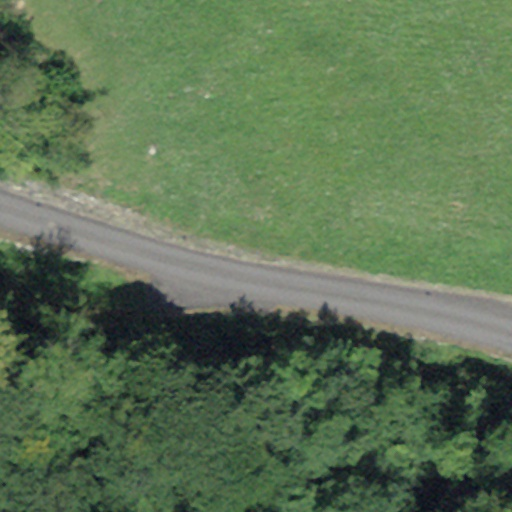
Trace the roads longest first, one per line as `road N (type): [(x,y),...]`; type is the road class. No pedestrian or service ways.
road 1 (unclassified): [(511,327),(223,278),(0,211)]
road 2 (track): [(223,278),(0,300)]
